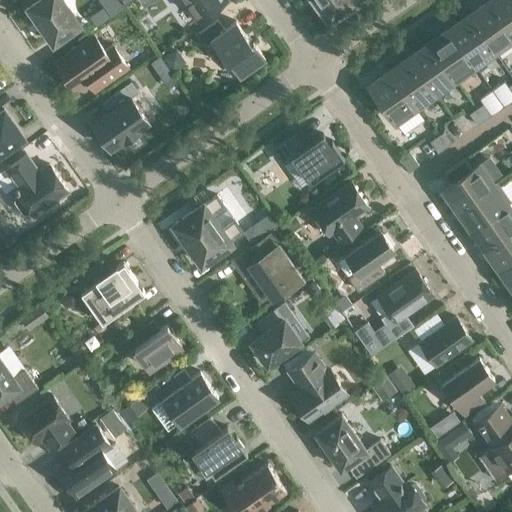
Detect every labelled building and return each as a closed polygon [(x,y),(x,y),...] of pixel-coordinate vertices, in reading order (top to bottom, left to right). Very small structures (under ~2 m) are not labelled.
[(53,42),(80,24),(62,0),(37,0),(28,6),(38,21),(38,22),(39,22),(43,27),(42,27),(43,28),(53,42)] [(100,0),(104,6),(90,16),(97,26),(125,6),(121,0),(100,0)] [(182,0),(197,21),(226,0),(182,0)] [(315,0),(329,20),(357,1),(356,0),(315,0)] [(511,0),(490,0),(488,1),(511,34),(511,0)] [(511,36),(511,34),(488,1),(469,15),(493,50),(494,50),(511,36)] [(497,53),(494,50),(493,50),(469,15),(449,29),(476,68),(497,53)] [(240,77),(265,59),(253,41),(251,43),(236,21),(224,29),(217,19),(199,32),(207,43),(212,39),(227,61),(228,60),(240,77)] [(430,43),(454,78),(457,82),(476,68),(449,29),(430,43)] [(105,50),(94,35),(55,62),(74,89),(87,80),(95,92),(96,92),(95,91),(129,68),(112,45),(105,50)] [(437,95),(457,82),(454,78),(430,43),(410,57),(437,95)] [(182,56),(176,48),(164,57),(173,69),(181,64),(182,56)] [(166,63),(160,54),(150,61),(157,70),(166,63)] [(437,95),(410,57),(390,70),(418,109),(437,95)] [(418,109),(390,70),(370,85),(377,95),(374,98),(381,108),(385,106),(397,124),(418,109)] [(117,106),(93,123),(110,147),(124,138),(125,140),(139,130),(137,128),(149,120),(132,97),(139,92),(131,81),(110,96),(117,106)] [(483,104),(476,109),(484,120),(491,115),(483,104)] [(0,152),(23,136),(4,109),(0,111),(0,152)] [(484,120),(476,109),(469,114),(477,125),(484,120)] [(444,132),(437,136),(445,148),(452,143),(444,132)] [(323,134),(304,147),(294,133),(274,147),(285,162),(295,155),(300,163),(299,163),(311,181),(322,173),(324,177),(336,168),(334,165),(344,158),(332,140),(329,142),(323,134)] [(445,148),(437,136),(430,141),(438,153),(445,148)] [(409,151),(399,158),(409,172),(419,165),(409,151)] [(26,154),(7,167),(19,185),(15,188),(18,193),(15,196),(14,200),(23,212),(27,213),(31,210),(34,215),(69,191),(50,164),(39,172),(26,154)] [(468,171),(461,161),(448,170),(455,180),(444,188),(458,208),(493,184),(493,183),(479,164),(468,171)] [(497,180),(493,183),(493,184),(458,208),(472,228),(507,204),(511,201),(497,180)] [(368,205),(352,182),(312,210),(329,233),(332,230),(340,242),(363,226),(355,214),(368,205)] [(204,203),(174,224),(202,263),(231,243),(231,242),(244,233),(217,195),(204,204),(204,203)] [(511,210),(507,204),(472,228),(486,248),(511,229),(511,210)] [(302,226),(295,216),(283,224),(290,234),(302,226)] [(511,229),(486,248),(500,267),(511,258),(511,229)] [(393,248),(381,231),(347,255),(358,271),(349,278),(358,291),(384,272),(378,264),(379,258),(393,248)] [(15,241),(9,232),(0,238),(0,240),(5,248),(15,241)] [(301,274),(273,235),(253,249),(260,259),(251,266),(271,295),(301,274)] [(81,292),(98,316),(106,328),(121,317),(122,318),(136,308),(131,301),(145,292),(124,262),(116,268),(115,267),(110,270),(103,260),(104,259),(103,258),(72,280),(73,281),(74,280),(82,292),(81,292)] [(511,258),(500,267),(511,284),(511,258)] [(433,294),(416,270),(379,296),(390,312),(382,318),(395,337),(413,325),(405,314),(433,294)] [(312,279),(305,284),(315,297),(322,292),(312,279)] [(261,334),(251,341),(268,364),(300,341),(309,335),(285,301),(276,308),(256,321),(262,329),(261,334)] [(40,305),(21,319),(28,329),(47,316),(40,305)] [(472,339),(456,317),(420,342),(436,365),(472,339)] [(149,336),(142,326),(119,343),(126,353),(135,347),(149,368),(157,362),(160,366),(177,355),(174,351),(182,345),(167,324),(149,336)] [(327,372),(314,353),(289,370),(302,389),(292,396),(309,420),(347,393),(330,369),(327,372)] [(14,376),(0,356),(0,399),(9,392),(17,403),(38,387),(25,368),(14,376)] [(494,378),(479,356),(442,383),(464,414),(484,400),(477,390),(494,378)] [(160,401),(151,407),(168,431),(179,422),(180,423),(218,396),(200,371),(181,385),(180,383),(174,375),(152,390),(160,401)] [(397,386),(403,394),(414,386),(409,378),(397,386)] [(369,390),(379,403),(390,395),(381,382),(369,390)] [(123,387),(118,391),(125,401),(130,397),(123,387)] [(69,419),(52,395),(19,418),(36,443),(43,438),(50,448),(74,432),(66,422),(69,419)] [(139,397),(120,410),(127,420),(146,407),(139,397)] [(511,420),(500,404),(474,422),(492,447),(478,457),(494,479),(511,466),(511,420)] [(119,420),(112,410),(100,418),(107,428),(119,420)] [(380,438),(366,448),(343,415),(342,413),(340,414),(340,415),(317,431),(315,432),(316,434),(317,433),(326,446),(325,446),(327,448),(329,452),(331,454),(331,453),(340,466),(341,468),(343,467),(342,467),(347,463),(356,476),(390,452),(380,438)] [(220,431),(219,429),(210,417),(191,431),(201,445),(194,449),(206,466),(207,465),(214,475),(247,451),(236,435),(234,436),(227,426),(220,431)] [(442,432),(436,423),(430,427),(437,436),(442,432)] [(473,435),(465,423),(456,429),(464,440),(473,435)] [(70,459),(57,468),(76,496),(116,468),(128,459),(116,443),(111,446),(96,424),(62,448),(62,449),(70,459)] [(286,489),(268,463),(235,486),(228,475),(227,476),(230,481),(220,489),(236,511),(258,511),(270,504),(268,501),(286,489)] [(404,484),(391,465),(370,480),(378,492),(380,490),(385,497),(372,506),(376,511),(416,511),(426,505),(424,501),(424,500),(425,496),(416,484),(413,484),(411,483),(409,480),(404,484)] [(136,511),(119,486),(85,510),(86,511),(136,511),(135,511),(136,511)] [(177,501),(168,488),(158,495),(167,508),(177,501)] [(187,488),(179,494),(186,504),(194,498),(187,488)] [(197,511),(204,508),(196,498),(185,506),(189,511),(197,511)]
